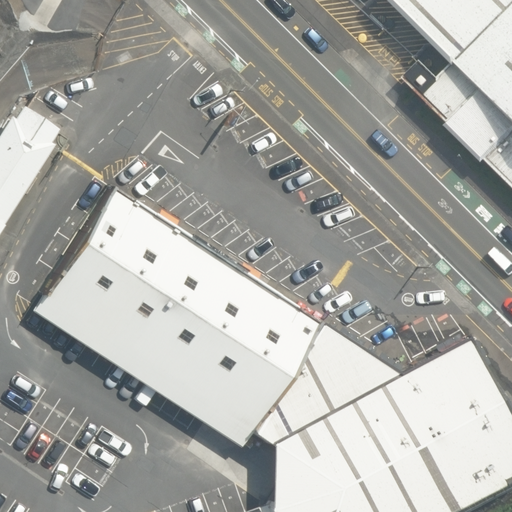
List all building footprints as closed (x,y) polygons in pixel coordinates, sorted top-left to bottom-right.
[(511,0),(386,0),(453,68),(439,80),(422,64),(403,81),(449,126),(446,129),(483,166),(487,163),(511,187),(511,0)] [(0,128),(0,220),(53,142),(49,140),(57,127),(22,104),(13,117),(9,114),(0,128)] [(245,428),(317,319),(109,183),(27,307),(235,443),(245,428)] [(263,502),(266,511),(428,511),(511,468),(511,421),(466,334),(397,369),(317,319),(245,428),(264,440),(263,502)] [(266,511),(263,502),(235,511),(266,511)]
